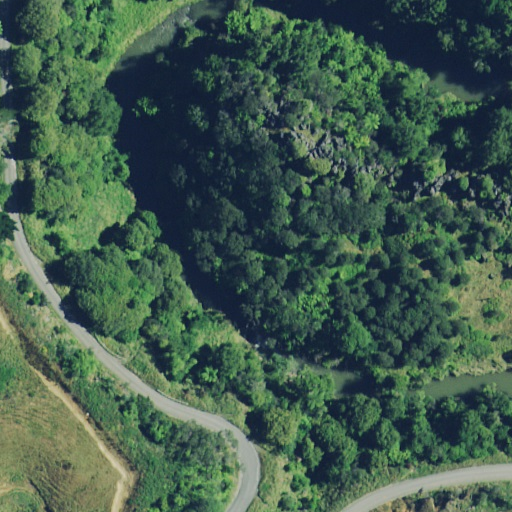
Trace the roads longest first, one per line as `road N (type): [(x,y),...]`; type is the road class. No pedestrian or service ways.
road 1 (unclassified): [(189,511),(219,474),(218,448),(89,346),(24,272),(0,228)]
road 2 (unclassified): [(511,475),(396,471),(316,511)]
